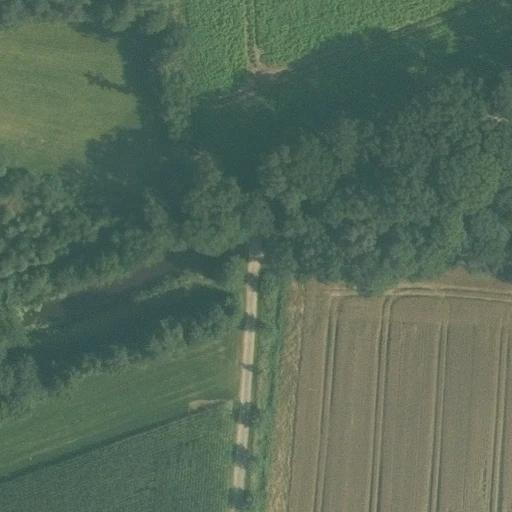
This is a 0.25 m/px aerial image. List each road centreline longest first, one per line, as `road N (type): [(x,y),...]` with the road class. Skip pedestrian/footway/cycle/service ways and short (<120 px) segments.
road 1 (track): [(236,511),(256,263),(275,203)]
road 2 (track): [(275,203),(511,108)]
